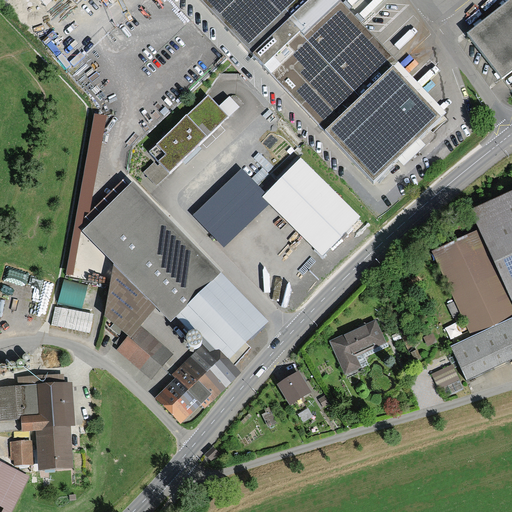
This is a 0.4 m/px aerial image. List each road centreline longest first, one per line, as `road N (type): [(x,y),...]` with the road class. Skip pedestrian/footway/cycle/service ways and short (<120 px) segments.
road 1 (secondary): [(194,444),(353,269),(503,140)]
road 2 (residential): [(511,385),(220,473),(175,467)]
road 3 (residential): [(0,343),(48,340),(84,351),(194,444)]
road 4 (unclassified): [(503,140),(436,7)]
